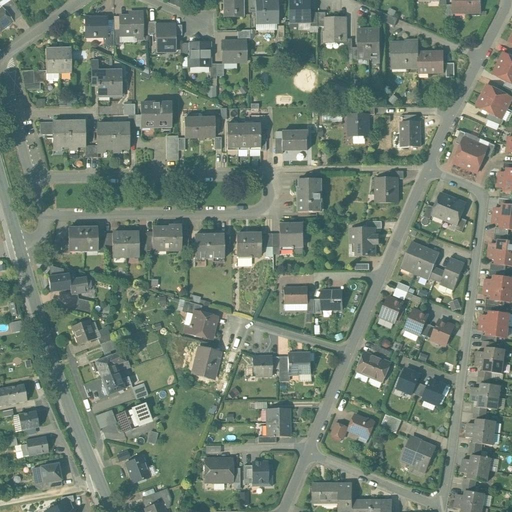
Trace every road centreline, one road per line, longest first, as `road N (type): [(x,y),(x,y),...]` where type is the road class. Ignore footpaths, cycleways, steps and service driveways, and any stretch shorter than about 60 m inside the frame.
road 1 (residential): [(428,164),(478,188),(484,204),(449,479),(444,491),(423,496),(309,452)]
road 2 (residential): [(36,179),(260,173),(270,183),(271,201),(255,212),(42,216)]
road 3 (residential): [(309,452),(428,164)]
road 4 (tertiary): [(22,247),(114,511)]
road 5 (residential): [(79,0),(10,51),(36,179)]
road 6 (residential): [(428,164),(507,0)]
